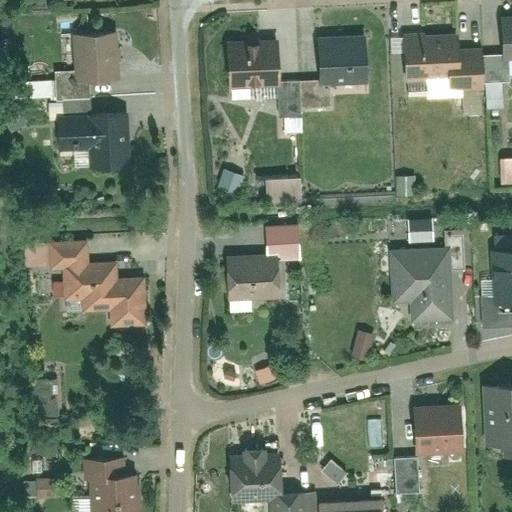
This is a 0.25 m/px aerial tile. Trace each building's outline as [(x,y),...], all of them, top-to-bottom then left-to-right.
[(77,78),(92,77),(121,76),(118,29),(74,31),(76,67),(77,78)] [(450,63),(463,62),(462,46),(461,29),(405,31),(407,78),(451,76),(450,63)] [(368,75),(367,32),(319,34),(320,77),(330,77),(368,75)] [(229,85),(279,83),(279,79),(277,36),(227,38),(229,85)] [(488,80),(486,51),(486,44),(462,46),(463,62),(450,63),(451,76),(451,87),(488,86),(488,80)] [(506,55),(506,51),(486,51),(488,80),(507,79),(506,55)] [(64,98),(93,96),(92,77),(77,78),(76,67),(57,68),(58,98),(64,98)] [(332,103),(330,77),(320,77),(301,78),(302,104),(332,103)] [(302,104),(301,78),(279,79),(279,83),(281,114),(302,113),(302,104)] [(64,113),(94,111),(93,96),(64,98),(64,113)] [(133,164),(130,109),(94,111),(64,113),(58,113),(60,148),(91,146),(92,167),(133,164)] [(511,155),(503,156),(504,180),(511,179),(511,155)] [(457,171),(474,183),(485,168),(468,156),(457,171)] [(217,188),(237,195),(246,173),(226,165),(217,188)] [(399,173),(400,191),(418,190),(418,172),(399,173)] [(268,177),(269,199),(304,198),(303,175),(268,177)] [(408,242),(432,241),(430,217),(406,219),(408,242)] [(267,223),(269,252),(279,251),(302,250),(300,220),(267,223)] [(451,243),(452,266),(466,266),(465,230),(451,231),(451,243)] [(150,322),(147,273),(120,275),(119,258),(91,260),(90,236),(51,238),(52,267),(66,266),(67,297),(84,296),(85,308),(111,306),(112,324),(150,322)] [(413,319),(455,317),(452,266),(451,243),(392,246),(394,300),(412,299),(413,319)] [(496,293),(496,300),(511,299),(511,244),(494,245),(496,293)] [(230,297),(282,294),(279,251),(269,252),(227,254),(230,297)] [(496,300),(496,293),(482,294),(483,325),(497,324),(496,300)] [(355,354),(372,358),(378,330),(361,327),(355,354)] [(254,369),(259,383),(276,377),(271,364),(254,369)] [(511,380),(486,382),(488,442),(511,440),(511,380)] [(418,452),(465,450),(463,400),(416,402),(418,452)] [(272,511),(318,511),(318,499),(317,489),(285,491),(283,458),(269,458),(268,444),(244,445),(245,461),(231,462),(233,500),(272,499),(272,511)] [(92,474),(128,473),(128,454),(86,455),(86,474),(92,474)] [(420,490),(419,454),(396,455),(397,472),(397,486),(397,490),(420,490)] [(92,511),(141,511),(141,472),(128,473),(92,474),(92,511)] [(373,487),(397,486),(397,472),(372,473),(373,487)] [(39,495),(61,494),(60,475),(38,475),(39,495)] [(383,511),(383,496),(318,499),(318,511),(383,511)]
